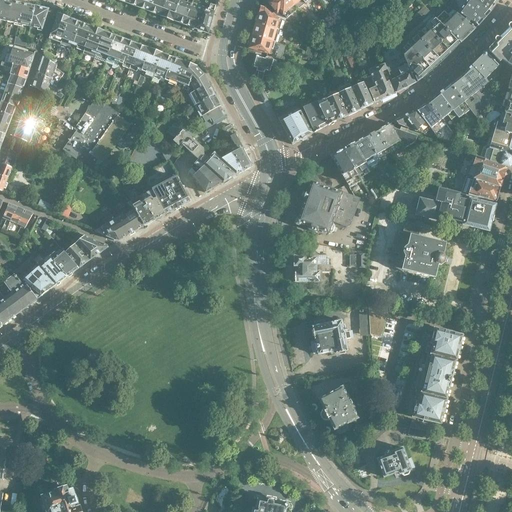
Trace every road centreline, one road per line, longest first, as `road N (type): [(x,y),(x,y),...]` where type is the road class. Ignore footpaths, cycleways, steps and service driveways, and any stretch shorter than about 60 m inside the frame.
road 1 (residential): [(511,4),(479,43),(403,104),(269,172)]
road 2 (residential): [(511,198),(452,439),(472,452)]
road 3 (tertiary): [(511,293),(472,452)]
road 4 (residential): [(221,52),(66,0)]
road 5 (secondary): [(279,393),(256,307),(257,233)]
road 6 (tertiary): [(0,350),(124,258)]
road 7 (residential): [(0,194),(119,248),(124,258)]
road 8 (unknown): [(447,301),(388,279),(380,255),(390,220)]
